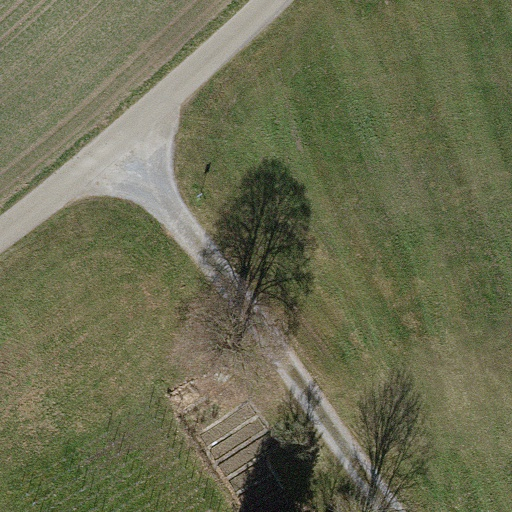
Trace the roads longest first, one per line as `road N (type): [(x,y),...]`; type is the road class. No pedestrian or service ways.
road 1 (track): [(381,511),(123,157)]
road 2 (unclassified): [(273,0),(123,157),(0,242)]
